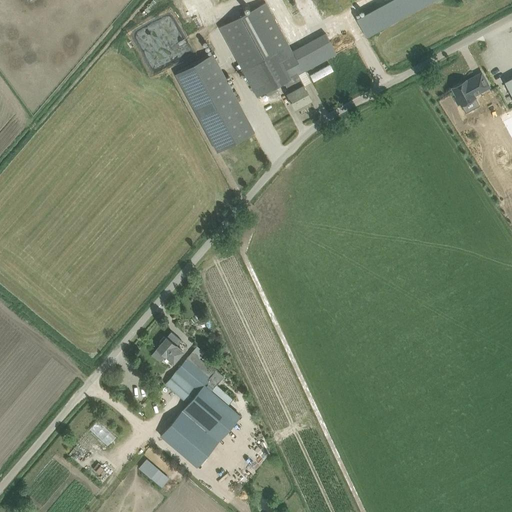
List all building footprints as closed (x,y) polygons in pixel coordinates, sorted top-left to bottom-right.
[(404,0),(389,0),(357,18),(367,37),(411,13),(404,0)] [(243,73),(245,73),(257,96),(284,81),(290,92),(287,93),(295,107),(311,99),(304,85),(299,74),(337,53),(327,36),(294,54),(266,2),(219,27),(243,73)] [(254,132),(212,54),(177,73),(219,151),(254,132)] [(331,64),(310,73),(313,80),(333,71),(331,64)] [(473,94),(489,86),(481,72),(466,80),(465,79),(452,86),(461,104),(475,97),(473,94)] [(167,336),(157,347),(174,361),(182,352),(182,349),(167,336)] [(216,371),(200,358),(192,351),(165,383),(188,402),(160,435),(184,455),(187,451),(201,461),(231,425),(219,415),(233,397),(221,387),(210,378),(216,371)] [(147,457),(139,466),(162,486),(170,477),(147,457)]
